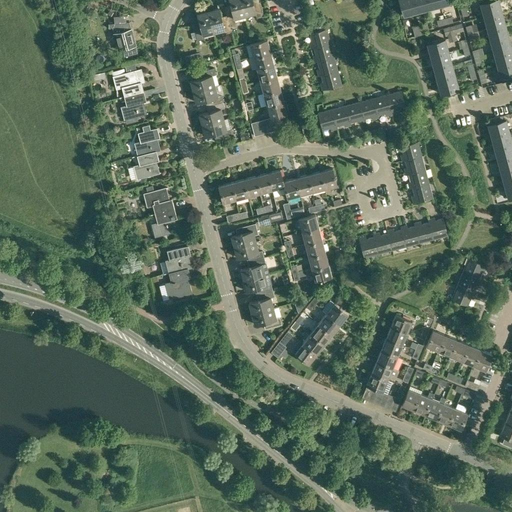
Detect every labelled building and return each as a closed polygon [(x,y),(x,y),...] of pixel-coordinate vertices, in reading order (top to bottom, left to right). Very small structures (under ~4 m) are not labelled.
[(229,0),(231,6),(225,8),(227,16),(229,25),(236,23),(235,19),(245,16),(240,0),(229,0)] [(252,0),(240,0),(245,16),(255,14),(256,17),(263,16),(258,0),(253,0),(252,0)] [(416,12),(412,0),(399,0),(403,16),(416,12)] [(425,0),(412,0),(416,12),(428,9),(425,0)] [(439,0),(425,0),(428,9),(441,6),(439,0)] [(468,0),(459,3),(460,9),(466,7),(471,6),(477,4),(475,0),(468,0)] [(492,0),(487,2),(481,3),(484,16),(501,11),(498,0),(492,0)] [(230,33),(229,25),(227,16),(221,17),(219,9),(209,12),(214,33),(224,30),(225,34),(230,33)] [(501,11),(484,16),(487,28),(504,23),(501,11)] [(209,12),(197,15),(199,23),(193,25),(195,32),(197,41),(204,40),(203,36),(214,33),(209,12)] [(438,16),(439,20),(436,20),(438,26),(446,24),(444,18),(443,14),(438,16)] [(114,16),(114,24),(109,25),(109,29),(112,28),(119,51),(123,50),(125,57),(138,54),(130,23),(126,24),(126,15),(114,16)] [(446,35),(463,30),(461,23),(444,27),(446,35)] [(504,23),(487,28),(491,40),(508,36),(504,23)] [(311,49),(314,48),(331,44),(327,29),(310,34),(312,42),(309,42),(311,49)] [(473,32),(467,33),(469,41),(475,39),(479,38),(478,31),(473,32)] [(508,36),(491,40),(494,53),(511,48),(508,36)] [(460,40),(462,48),(468,46),(466,39),(460,40)] [(246,45),(249,58),(271,52),(267,40),(250,44),(246,45)] [(428,44),(431,57),(448,52),(445,40),(428,44)] [(331,44),(314,48),(316,56),(313,56),(315,63),(317,62),(334,57),(331,44)] [(468,46),(462,48),(464,55),(470,54),(468,46)] [(511,51),(511,48),(494,53),(498,65),(511,60),(511,51)] [(472,50),(474,58),(480,56),(479,55),(483,54),(482,49),(478,50),(478,49),(472,50)] [(271,52),(249,58),(252,70),(257,68),(257,69),(274,64),(271,52)] [(448,52),(431,57),(435,69),(452,64),(448,52)] [(334,57),(317,62),(319,69),(317,70),(318,76),(321,75),(338,71),(334,57)] [(240,60),(234,62),(238,74),(243,72),(240,60)] [(511,60),(498,65),(501,77),(511,74),(511,60)] [(467,65),(469,73),(475,71),(473,63),(467,65)] [(274,64),(257,69),(260,81),(277,76),(274,64)] [(452,64),(435,69),(438,81),(455,77),(452,64)] [(199,79),(191,81),(194,92),(214,87),(212,76),(216,75),(214,68),(198,73),(199,79)] [(481,82),(486,81),(483,68),(477,70),(481,82)] [(113,77),(116,89),(121,88),(124,97),(144,92),(141,83),(144,82),(141,70),(113,77)] [(338,71),(321,75),(323,83),(320,84),(322,90),(342,85),(338,71)] [(243,72),(238,74),(241,86),(246,84),(243,72)] [(277,76),(260,81),(263,93),(280,88),(277,76)] [(455,77),(438,81),(441,94),(458,89),(455,77)] [(214,87),(194,92),(197,103),(205,101),(206,107),(223,102),(221,96),(217,97),(214,87)] [(280,88),(263,93),(266,105),(284,101),(280,88)] [(401,91),(387,95),(391,111),(399,109),(399,112),(406,110),(401,91)] [(144,92),(124,97),(126,107),(121,108),(124,120),(125,120),(127,120),(146,114),(143,103),(146,102),(144,92)] [(387,95),(373,98),(377,115),(385,113),(385,116),(392,114),(391,111),(387,95)] [(373,98),(359,102),(363,119),(371,117),(371,119),(378,118),(377,115),(373,98)] [(266,105),(270,118),(274,117),(280,116),(287,114),(284,101),(266,105)] [(208,112),(199,114),(202,125),(223,120),(221,109),(224,108),(223,102),(206,107),(208,112)] [(359,102),(345,106),(350,122),(357,120),(358,123),(364,121),(363,119),(359,102)] [(345,106),(332,109),(336,126),(343,124),(344,127),(350,125),(350,122),(345,106)] [(337,129),(336,126),(332,109),(318,113),(322,130),(330,127),(331,130),(337,129)] [(280,116),(274,117),(278,129),(283,128),(282,121),(280,116)] [(270,118),(268,118),(272,131),(278,129),(274,117),(270,118)] [(268,118),(263,120),(266,133),(272,131),(268,118)] [(223,120),(202,125),(205,136),(214,134),(215,140),(232,136),(230,129),(226,130),(223,120)] [(263,120),(257,121),(260,134),(266,133),(263,120)] [(489,125),(492,137),(509,132),(505,120),(489,125)] [(260,134),(257,121),(251,123),(254,136),(260,134)] [(136,127),(138,133),(140,142),(135,144),(139,156),(156,151),(160,150),(157,139),(160,138),(157,128),(150,129),(149,124),(136,127)] [(511,143),(509,132),(492,137),(495,149),(511,144),(511,143)] [(402,161),(405,160),(422,156),(418,142),(401,146),(403,154),(401,154),(402,161)] [(511,144),(495,149),(499,161),(511,157),(511,144)] [(135,167),(138,179),(139,185),(146,183),(144,177),(159,173),(156,161),(159,161),(156,151),(139,156),(137,156),(140,166),(135,167)] [(422,156),(405,160),(407,168),(404,168),(406,175),(408,174),(425,170),(422,156)] [(511,157),(499,161),(502,174),(511,171),(511,157)] [(332,168),(320,171),(324,189),(337,185),(332,168)] [(280,170),(268,173),(272,190),(284,187),(285,187),(283,181),(280,170)] [(425,170),(408,174),(410,181),(408,182),(409,188),(412,188),(429,183),(425,170)] [(320,171),(308,174),(312,192),(324,189),(320,171)] [(511,171),(502,174),(506,186),(511,184),(511,171)] [(268,173),(255,176),(260,193),(272,190),(268,173)] [(308,174),(296,178),(300,195),(312,192),(308,174)] [(255,176),(243,179),(248,197),(260,193),(255,176)] [(296,178),(283,181),(285,187),(284,187),(287,199),(300,195),(296,178)] [(243,179),(231,183),(236,200),(248,197),(243,179)] [(236,200),(231,183),(218,186),(223,203),(236,200)] [(429,183),(412,188),(414,195),(411,196),(413,203),(433,198),(429,183)] [(153,205),(155,214),(174,209),(172,199),(169,200),(166,188),(154,191),(148,193),(145,194),(148,205),(153,205)] [(174,209),(155,214),(157,223),(152,225),(156,237),(177,231),(174,220),(177,219),(174,209)] [(270,221),(283,218),(281,211),(269,214),(270,221)] [(240,218),(239,212),(226,216),(228,222),(240,218)] [(298,219),(301,232),(318,227),(315,215),(298,219)] [(428,220),(429,222),(433,239),(447,235),(443,218),(435,220),(434,218),(428,220)] [(414,223),(415,226),(419,243),(433,239),(429,222),(421,224),(420,222),(414,223)] [(238,234),(232,236),(235,247),(256,241),(254,235),(259,234),(256,223),(237,228),(238,234)] [(401,227),(401,229),(406,246),(419,243),(415,226),(407,228),(407,225),(401,227)] [(318,227),(301,232),(305,244),(322,239),(318,227)] [(387,231),(387,233),(392,250),(393,253),(407,249),(406,246),(401,229),(394,231),(393,229),(387,231)] [(373,234),(374,237),(379,254),(392,250),(387,233),(380,235),(379,232),(373,234)] [(379,254),(374,237),(366,239),(365,236),(359,238),(364,257),(379,254)] [(322,239),(305,244),(308,256),(325,251),(322,239)] [(256,241),(235,247),(237,258),(246,256),(247,261),(264,257),(262,250),(259,251),(256,241)] [(166,261),(169,273),(188,268),(191,268),(188,256),(191,256),(188,245),(167,250),(169,260),(166,261)] [(305,269),(305,270),(328,264),(325,251),(308,256),(311,268),(305,269)] [(249,267),(240,269),(243,280),(269,273),(265,274),(262,264),(266,263),(264,257),(247,261),(249,267)] [(468,258),(463,272),(479,279),(482,271),(484,272),(487,266),(468,258)] [(328,264),(305,270),(307,274),(312,273),(314,281),(332,276),(328,264)] [(188,268),(169,273),(168,273),(171,282),(166,284),(170,298),(191,293),(187,279),(190,278),(188,268)] [(463,272),(457,285),(474,292),(477,284),(479,285),(481,280),(479,279),(463,272)] [(269,273),(243,280),(246,291),(255,289),(256,294),(272,290),(271,284),(272,284),(269,273)] [(282,277),(274,278),(275,287),(283,287),(282,277)] [(476,293),(474,292),(457,285),(452,299),(468,305),(471,297),(474,298),(476,293)] [(258,301),(249,303),(252,313),(273,308),(271,297),(274,297),(272,290),(256,294),(258,301)] [(316,295),(311,301),(315,304),(320,298),(316,295)] [(322,310),(326,313),(340,324),(348,314),(334,303),(330,299),(322,310)] [(315,304),(311,301),(306,307),(311,310),(315,304)] [(273,308),(252,313),(255,324),(263,322),(265,328),(281,324),(280,317),(276,318),(273,308)] [(326,313),(318,323),(332,334),(340,324),(326,313)] [(395,314),(390,326),(407,333),(412,321),(395,314)] [(300,315),(295,320),(300,324),(304,318),(300,315)] [(300,324),(295,320),(291,327),(295,330),(300,324)] [(318,323),(310,332),(324,344),(332,334),(318,323)] [(390,326),(385,338),(402,345),(407,333),(390,326)] [(427,335),(430,328),(424,326),(421,333),(427,335)] [(426,346),(438,351),(445,334),(433,329),(426,346)] [(284,345),(293,334),(287,330),(279,341),(284,345)] [(310,332),(303,342),(317,353),(324,344),(310,332)] [(445,334),(438,351),(450,356),(457,339),(445,334)] [(385,338),(381,350),(397,356),(402,345),(385,338)] [(457,339),(450,356),(462,361),(468,344),(457,339)] [(317,353),(303,342),(294,353),(308,364),(317,353)] [(418,343),(415,350),(420,352),(423,345),(418,343)] [(468,344),(462,361),(473,365),(480,349),(468,344)] [(480,349),(473,365),(485,371),(492,354),(480,349)] [(381,350),(376,361),(392,368),(397,356),(381,350)] [(420,352),(415,350),(412,357),(417,359),(420,352)] [(376,361),(371,373),(387,380),(388,380),(392,368),(376,361)] [(423,368),(430,371),(432,366),(425,362),(423,368)] [(408,366),(405,373),(410,376),(413,368),(408,366)] [(432,366),(430,371),(437,374),(439,368),(432,366)] [(422,377),(424,371),(416,368),(414,374),(422,377)] [(448,372),(446,377),(453,380),(456,375),(448,372)] [(378,390),(383,392),(387,394),(392,381),(388,380),(387,380),(371,373),(366,385),(367,385),(372,388),(378,390)] [(410,376),(405,373),(402,380),(408,382),(410,376)] [(431,380),(438,384),(441,378),(433,375),(431,380)] [(456,375),(453,380),(460,383),(462,378),(456,375)] [(441,378),(438,384),(445,386),(447,381),(441,378)] [(477,390),(479,384),(467,379),(465,385),(477,390)] [(372,388),(367,385),(362,397),(367,400),(372,388)] [(461,394),(464,388),(457,385),(454,390),(461,393),(461,394)] [(378,390),(372,388),(367,400),(373,402),(378,390)] [(464,388),(461,394),(473,399),(476,393),(464,388)] [(402,405),(414,410),(420,394),(408,389),(402,405)] [(383,392),(378,390),(373,402),(379,404),(383,392)] [(389,394),(387,394),(383,392),(379,404),(384,407),(389,394)] [(394,397),(389,394),(384,407),(390,409),(394,397)] [(420,394),(414,410),(425,415),(432,399),(420,394)] [(432,399),(425,415),(437,420),(444,403),(443,403),(445,398),(441,396),(439,401),(432,399)] [(401,399),(394,397),(390,409),(395,411),(401,399)] [(444,403),(437,420),(449,425),(455,408),(444,403)] [(455,408),(449,425),(461,430),(467,413),(455,408)] [(511,424),(505,422),(500,434),(511,438),(511,424)]
